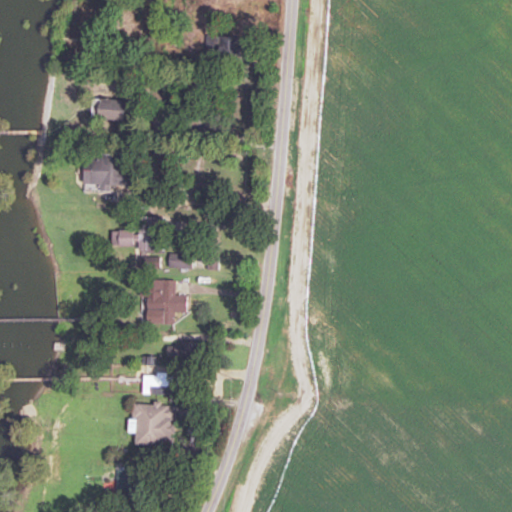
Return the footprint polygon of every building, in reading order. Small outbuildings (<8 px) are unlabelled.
[(179,0),(146,0),(147,7),(180,8),(179,0)] [(246,37),(207,37),(207,59),(246,59),(246,37)] [(132,101),(94,98),(93,118),(131,121),(132,101)] [(85,184),(101,184),(101,186),(133,186),(134,156),(85,156),(85,184)] [(141,247),(141,252),(161,252),(160,217),(140,217),(140,230),(113,231),(113,247),(141,247)] [(193,255),(170,255),(170,266),(193,266),(193,255)] [(175,324),(175,313),(187,313),(187,295),(176,295),(176,280),(148,280),(148,324),(175,324)] [(167,358),(201,360),(201,343),(168,341),(167,358)] [(184,376),(144,376),(144,393),(184,393),(184,376)] [(177,405),(133,403),(132,431),(137,432),(136,444),(175,446),(177,405)] [(141,470),(118,470),(118,496),(141,496),(141,470)]
